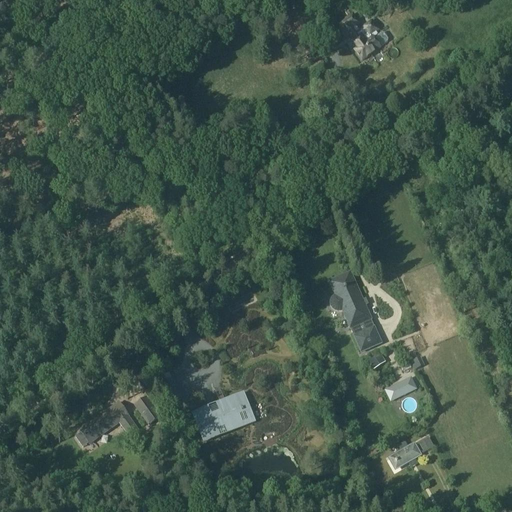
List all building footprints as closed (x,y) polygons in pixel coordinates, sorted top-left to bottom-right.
[(303,8),(278,24),(294,47),(319,31),(303,8)] [(368,25),(359,32),(361,36),(351,42),(358,51),(355,53),(362,62),(379,49),(378,48),(387,42),(387,40),(383,34),(381,34),(378,37),(371,28),(368,25)] [(307,81),(325,67),(320,60),(302,73),(307,81)] [(332,289),(335,296),(333,298),(331,300),(330,303),(330,306),(331,309),(333,311),(335,312),(338,313),(340,313),(342,312),(349,329),(360,355),(382,345),(371,320),(370,320),(365,308),(367,308),(368,306),(368,305),(369,304),(368,302),(368,301),(367,300),(365,299),(364,299),(362,300),(353,280),(332,289)] [(404,345),(417,339),(415,334),(401,341),(404,345)] [(385,363),(378,353),(373,356),(373,358),(368,363),(373,371),(385,363)] [(395,402),(414,391),(408,380),(389,392),(395,402)] [(175,393),(177,392),(173,382),(161,386),(169,405),(178,401),(175,393)] [(134,406),(149,427),(161,418),(146,397),(134,406)] [(207,411),(194,417),(197,423),(195,424),(200,435),(202,434),(204,441),(217,436),(215,431),(226,426),(228,431),(241,426),(236,414),(241,412),(242,413),(244,413),(243,411),(247,409),(242,397),(218,407),(221,414),(210,418),(207,411)] [(119,405),(80,433),(89,445),(118,423),(131,440),(139,434),(128,418),(128,417),(119,405)] [(258,450),(270,447),(268,435),(256,437),(258,450)] [(397,464),(399,468),(407,464),(409,463),(408,462),(412,460),(413,461),(420,457),(414,446),(407,450),(404,445),(396,449),(399,455),(393,458),(396,464),(397,464)]
